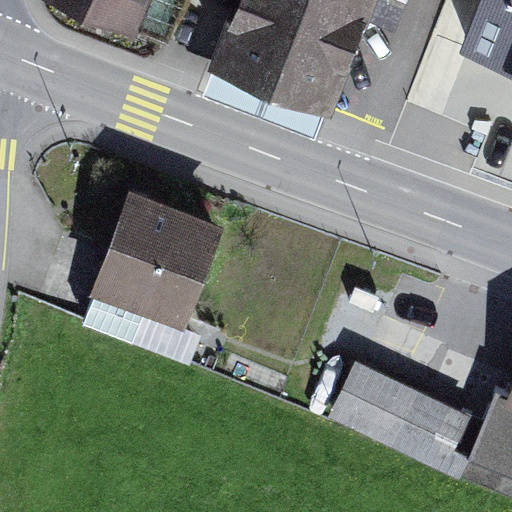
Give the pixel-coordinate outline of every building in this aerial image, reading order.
[(149,0),(67,0),(137,30),(149,0)] [(230,0),(209,55),(215,57),(327,102),(331,104),(372,0),(230,0)] [(511,0),(477,0),(461,43),(511,62),(511,0)] [(327,102),(215,57),(202,90),(315,132),(327,102)] [(224,220),(129,184),(89,288),(94,290),(83,318),(132,337),(143,307),(185,323),(224,220)] [(460,473),(483,416),(355,356),(329,413),(459,475),(460,473)] [(511,373),(503,397),(492,393),(483,416),(460,473),(511,493),(511,373)]
